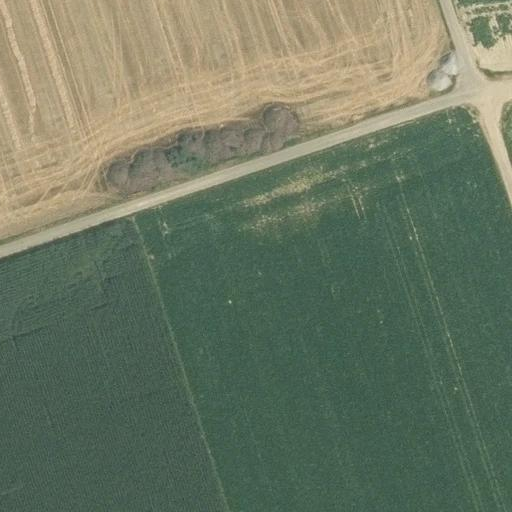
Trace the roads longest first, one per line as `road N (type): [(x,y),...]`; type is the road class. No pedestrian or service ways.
road 1 (track): [(511,95),(0,263)]
road 2 (track): [(511,168),(455,0)]
